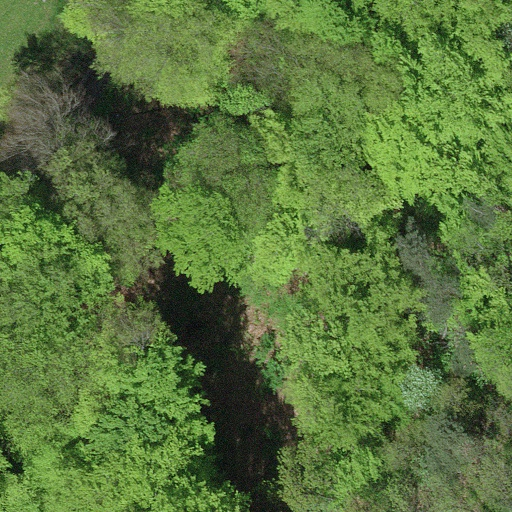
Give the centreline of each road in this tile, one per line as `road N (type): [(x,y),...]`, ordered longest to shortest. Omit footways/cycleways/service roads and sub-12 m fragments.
road 1 (track): [(150,354),(229,176),(242,82),(241,0)]
road 2 (track): [(0,241),(139,0)]
